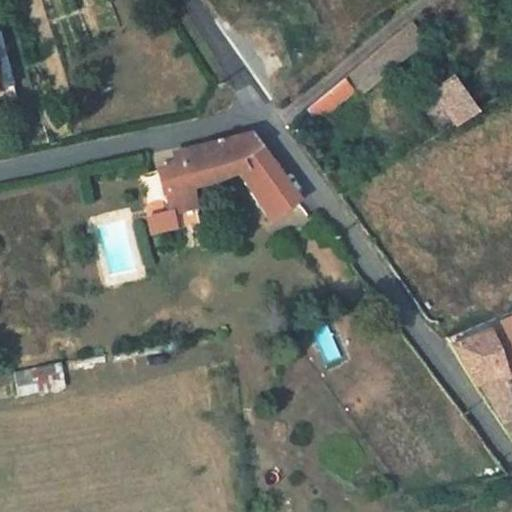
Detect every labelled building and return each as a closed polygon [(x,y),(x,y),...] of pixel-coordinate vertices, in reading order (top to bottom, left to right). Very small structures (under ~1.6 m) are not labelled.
[(404,39),(417,30),(409,19),(397,30),(404,39)] [(22,91),(2,24),(0,25),(0,81),(2,88),(0,88),(0,97),(4,96),(22,91)] [(354,93),(411,47),(404,39),(397,30),(341,76),(350,87),(354,93)] [(325,107),(350,87),(341,76),(317,97),(325,107)] [(472,106),(451,76),(431,91),(450,119),(472,106)] [(298,200),(251,131),(180,147),(183,160),(191,187),(197,185),(211,183),(238,175),(268,217),(298,200)] [(200,202),(197,185),(191,187),(183,160),(163,164),(169,188),(171,188),(176,207),(200,202)] [(174,211),(149,216),(153,235),(178,229),(174,211)] [(471,377),(511,362),(511,311),(444,334),(471,377)] [(9,369),(12,396),(61,389),(58,363),(9,369)]
